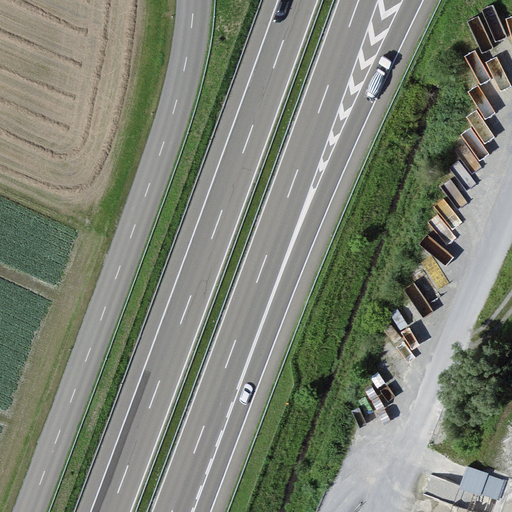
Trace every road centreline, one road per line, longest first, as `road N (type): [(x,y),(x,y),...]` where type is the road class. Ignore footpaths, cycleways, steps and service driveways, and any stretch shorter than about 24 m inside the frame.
road 1 (motorway): [(198,511),(305,238),(417,0)]
road 2 (motorway): [(168,511),(358,0)]
road 3 (motorway): [(296,0),(110,511)]
road 4 (tertiary): [(28,511),(162,152),(194,0)]
